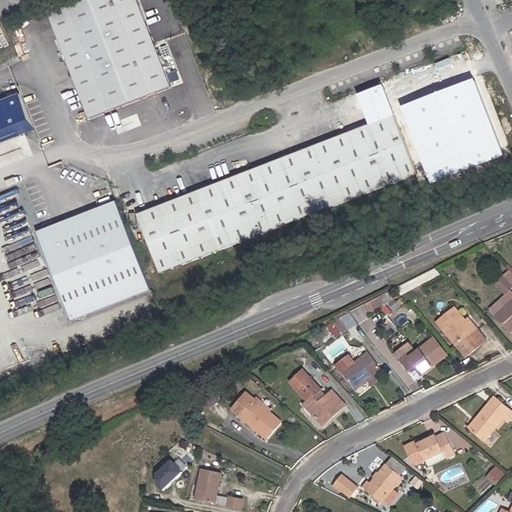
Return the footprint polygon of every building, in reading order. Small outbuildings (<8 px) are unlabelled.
[(84,0),(50,14),(91,119),(173,87),(137,0),(84,0)] [(476,80),(403,107),(433,186),(506,158),(476,80)] [(19,93),(0,100),(0,142),(34,129),(19,93)] [(138,220),(161,278),(416,177),(394,119),(138,220)] [(103,206),(45,229),(80,317),(138,294),(103,206)] [(435,289),(432,282),(391,303),(396,309),(435,289)] [(489,300),(498,310),(502,307),(504,304),(494,294),(489,300)] [(387,305),(344,326),(355,340),(363,334),(362,331),(389,318),(395,325),(399,322),(394,315),(395,314),(387,305)] [(493,313),(499,321),(508,314),(502,307),(498,310),(493,313)] [(511,313),(510,311),(508,314),(499,321),(488,331),(502,346),(511,337),(511,313)] [(480,353),(470,342),(468,344),(459,334),(448,323),(431,337),(461,370),(480,353)] [(431,354),(411,369),(398,379),(412,395),(444,370),(431,354)] [(391,370),(398,379),(411,369),(403,360),(391,370)] [(331,379),(348,404),(366,392),(368,393),(377,387),(365,368),(351,378),(345,369),(331,379)] [(298,420),(312,437),(322,428),(325,431),(337,421),(325,406),(318,412),(296,386),(285,396),(302,416),(298,420)] [(275,437),(259,423),(248,414),(234,402),(220,418),(261,454),(275,437)] [(251,411),(248,414),(259,423),(262,421),(251,411)] [(473,437),(466,446),(481,457),(498,435),(500,436),(507,428),(490,415),(484,423),(481,421),(471,435),(473,437)] [(315,440),(325,431),(322,428),(312,437),(315,440)] [(432,451),(426,453),(414,459),(412,457),(403,462),(412,481),(440,466),(443,473),(452,468),(443,449),(433,452),(432,451)] [(168,492),(189,471),(175,457),(154,478),(168,492)] [(496,465),(487,476),(496,484),(506,473),(496,465)] [(334,485),(353,498),(362,486),(343,473),(334,485)] [(360,504),(368,511),(383,511),(399,494),(383,479),(374,489),(376,493),(373,495),(371,495),(366,500),(363,500),(360,504)] [(189,511),(210,511),(215,489),(196,484),(189,511)] [(482,493),(487,500),(496,492),(490,485),(482,493)] [(245,508),(247,498),(231,496),(230,506),(245,508)] [(332,505),(344,511),(350,511),(354,505),(337,496),(332,505)]
